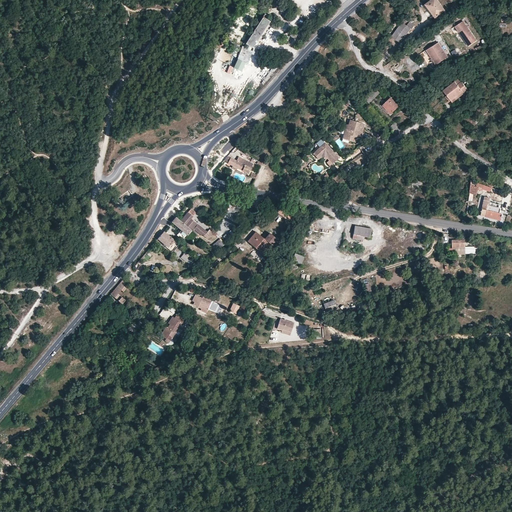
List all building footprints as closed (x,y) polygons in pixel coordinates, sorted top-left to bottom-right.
[(436,19),(446,11),(437,0),(432,0),(425,6),(436,19)] [(270,22),(261,17),(245,44),(248,46),(254,49),(270,22)] [(476,41),(463,22),(455,28),(468,47),(476,41)] [(407,27),(401,23),(391,38),(400,45),(411,29),(407,27)] [(448,58),(438,43),(426,51),(436,66),(448,58)] [(254,49),(248,46),(241,63),(248,65),(254,49)] [(443,91),(451,101),(462,92),(464,94),(468,91),(459,79),(443,91)] [(378,89),(372,94),(375,98),(382,93),(378,89)] [(462,92),(451,101),(453,103),(464,94),(462,92)] [(399,108),(391,99),(384,106),(391,115),(399,108)] [(390,139),(398,132),(397,131),(402,127),(395,119),(390,124),(392,128),(391,129),(391,130),(386,135),(390,139)] [(350,137),(349,141),(355,142),(356,137),(360,137),(364,124),(350,120),(348,125),(346,124),(343,136),(350,137)] [(242,151),(247,143),(243,141),(238,148),(242,151)] [(338,156),(324,142),(313,153),(318,159),(320,156),(327,156),(332,162),(338,156)] [(247,172),(249,167),(252,162),(238,156),(237,155),(235,159),(230,157),(230,159),(228,162),(233,164),(237,167),(247,172)] [(484,197),(481,209),(487,210),(490,198),(484,197)] [(204,237),(205,238),(210,231),(209,230),(206,233),(197,226),(189,218),(194,212),(190,209),(179,220),(190,230),(192,231),(194,230),(202,238),(204,237)] [(481,209),(480,215),(500,221),(502,214),(499,213),(491,211),(487,210),(481,209)] [(179,220),(175,216),(170,222),(174,225),(171,227),(178,233),(177,234),(182,239),(190,230),(179,220)] [(355,225),(353,234),(363,235),(370,236),(371,227),(355,225)] [(256,244),(264,251),(270,243),(256,230),(248,240),(255,246),(256,244)] [(157,237),(167,247),(173,240),(162,231),(157,237)] [(209,240),(212,243),(217,237),(213,234),(209,240)] [(173,240),(167,247),(171,250),(177,243),(173,240)] [(212,248),(218,253),(227,246),(221,240),(212,248)] [(464,249),(464,241),(452,242),(452,250),(464,249)] [(300,256),(291,249),(285,255),(288,258),(289,256),(296,262),(300,256)] [(184,263),(191,255),(190,255),(185,250),(178,258),(184,263)] [(123,282),(121,280),(109,294),(119,303),(120,304),(124,299),(117,293),(119,290),(121,292),(125,288),(121,285),(123,282)] [(199,296),(195,305),(194,308),(200,311),(202,307),(208,310),(212,302),(199,296)] [(240,307),(233,304),(229,312),(236,315),(240,307)] [(177,315),(175,318),(171,324),(169,327),(167,325),(162,333),(167,337),(165,339),(169,342),(176,333),(177,333),(185,321),(177,315)] [(283,330),(291,333),(294,324),(280,320),(277,330),(282,332),(283,330)]
